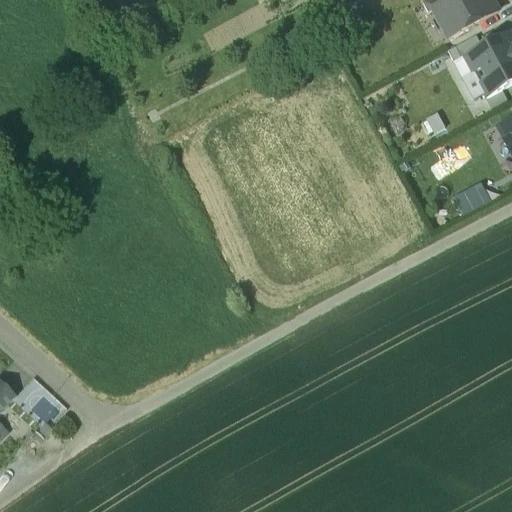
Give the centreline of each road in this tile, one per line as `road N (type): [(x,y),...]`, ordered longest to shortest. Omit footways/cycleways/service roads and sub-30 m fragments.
road 1 (residential): [(0,327),(104,429),(511,210)]
road 2 (track): [(104,429),(0,505)]
